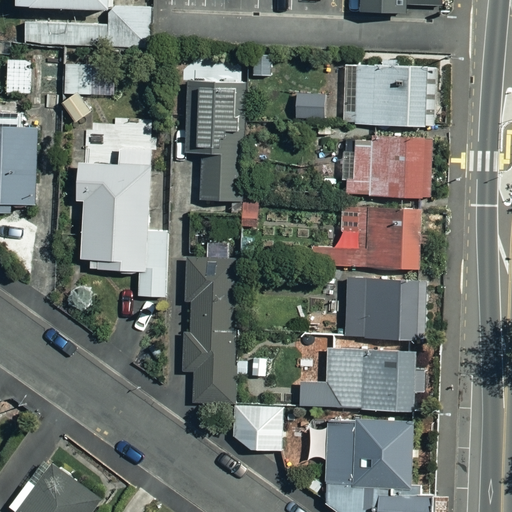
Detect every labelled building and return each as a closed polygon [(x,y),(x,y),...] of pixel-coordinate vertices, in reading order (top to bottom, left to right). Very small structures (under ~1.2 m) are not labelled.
[(24,44),(151,49),(153,8),(111,7),(111,0),(16,0),(16,8),(25,8),(24,44)] [(360,0),(360,13),(404,15),(404,6),(439,8),(439,0),(360,0)] [(57,138),(60,59),(44,58),(41,138),(57,138)] [(32,61),(8,61),(8,94),(31,94),(32,61)] [(95,66),(68,65),(66,94),(94,95),(95,66)] [(443,68),(358,68),(358,127),(443,127),(443,68)] [(240,202),(243,81),(188,80),(186,154),(202,155),(201,201),(240,202)] [(323,93),(296,94),(296,123),(323,123),(323,93)] [(36,205),(37,128),(19,128),(19,120),(0,120),(0,213),(9,214),(9,205),(36,205)] [(433,142),(347,138),(344,194),(430,198),(433,142)] [(83,202),(82,260),(90,260),(90,270),(139,271),(139,298),(168,298),(169,233),(149,232),(150,173),(122,172),(122,166),(78,165),(77,202),(83,202)] [(421,208),(344,206),(342,247),(316,246),(315,266),(419,269),(421,208)] [(234,259),(187,259),(187,371),(194,371),(194,403),(235,403),(234,259)] [(350,277),(347,315),(308,312),(306,333),(417,340),(421,282),(350,277)] [(427,369),(414,368),(415,354),(327,350),(326,386),(302,385),(301,406),(412,411),(413,396),(425,396),(427,369)] [(284,408),(235,408),(235,440),(251,451),(284,451),(284,408)] [(418,499),(420,426),(313,424),(312,459),(333,460),(332,503),(344,511),(439,511),(440,500),(418,499)] [(89,511),(103,494),(57,461),(19,511),(89,511)] [(453,511),(454,500),(440,500),(439,511),(453,511)]
